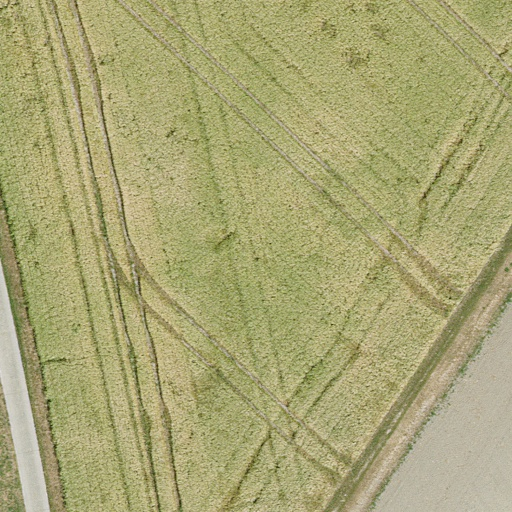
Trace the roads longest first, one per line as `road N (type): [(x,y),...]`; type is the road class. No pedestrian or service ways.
road 1 (track): [(346,511),(511,259)]
road 2 (track): [(0,307),(40,511)]
